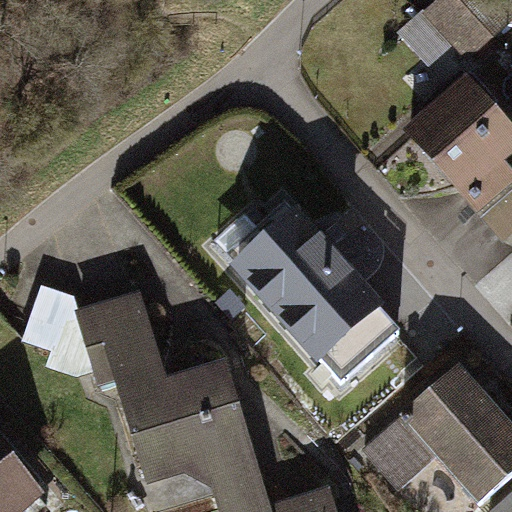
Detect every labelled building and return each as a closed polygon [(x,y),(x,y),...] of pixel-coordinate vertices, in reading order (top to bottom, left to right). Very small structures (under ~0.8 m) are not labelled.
[(511,3),(509,0),(437,0),(401,33),(432,67),(454,47),(468,62),(511,22),(511,3)] [(505,243),(511,236),(511,125),(469,76),(403,132),(479,215),(505,243)] [(302,204),(236,262),(325,362),(391,304),(329,233),(302,204)] [(342,511),(334,485),(275,503),(230,359),(172,376),(145,291),(78,310),(101,388),(120,382),(151,485),(190,473),(216,487),(224,511),(342,511)] [(511,481),(511,418),(464,364),(412,410),(419,418),(413,424),(443,458),(485,505),(511,481)] [(403,419),(367,451),(404,492),(443,458),(413,424),(409,427),(403,419)] [(0,511),(27,511),(50,493),(0,434),(0,511)] [(511,511),(511,496),(494,511),(511,511)]
